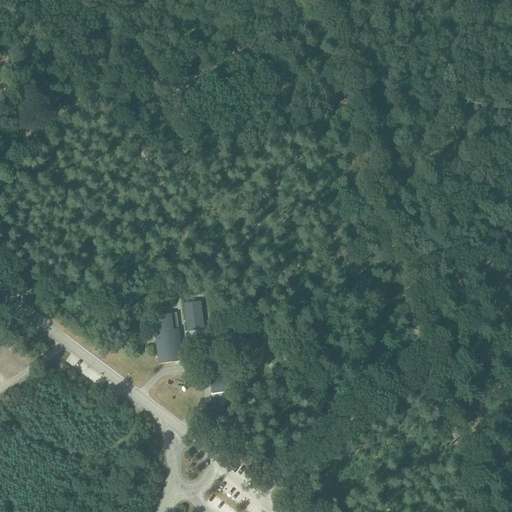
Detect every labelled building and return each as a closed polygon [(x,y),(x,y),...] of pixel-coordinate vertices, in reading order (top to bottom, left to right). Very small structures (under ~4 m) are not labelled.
[(183,304),(187,330),(203,328),(200,302),(183,304)] [(219,335),(227,344),(245,328),(254,320),(245,310),(236,319),(219,335)] [(177,313),(174,314),(157,316),(160,335),(155,336),(159,364),(183,361),(177,313)] [(213,363),(215,360),(224,347),(211,338),(194,363),(207,372),(212,364),(213,363)] [(222,392),(219,405),(223,409),(227,399),(226,391),(252,388),(250,373),(225,376),(222,367),(215,360),(213,363),(220,377),(209,378),(211,393),(222,392)] [(282,374),(275,365),(268,370),(275,379),(282,374)] [(242,423),(223,409),(219,405),(211,399),(201,412),(233,436),(242,423)]
